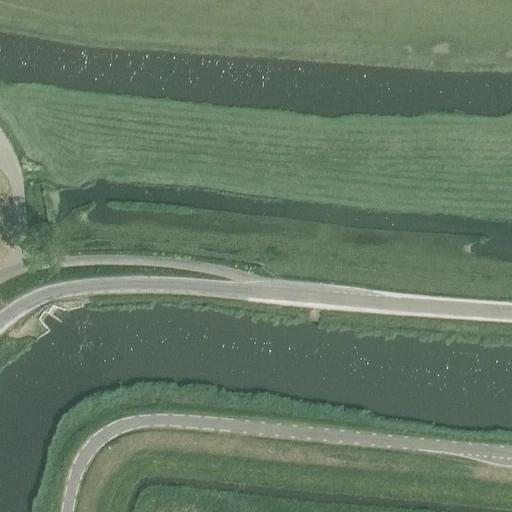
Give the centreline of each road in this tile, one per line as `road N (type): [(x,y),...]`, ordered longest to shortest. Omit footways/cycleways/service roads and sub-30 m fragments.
road 1 (unclassified): [(67,511),(84,454),(110,430),(145,421),(511,454)]
road 2 (tertiary): [(0,328),(45,298),(84,289),(313,299)]
road 3 (unclassified): [(27,269),(167,266),(313,299)]
road 4 (tertiary): [(511,316),(313,299)]
road 5 (unclassified): [(0,144),(17,185),(27,269)]
